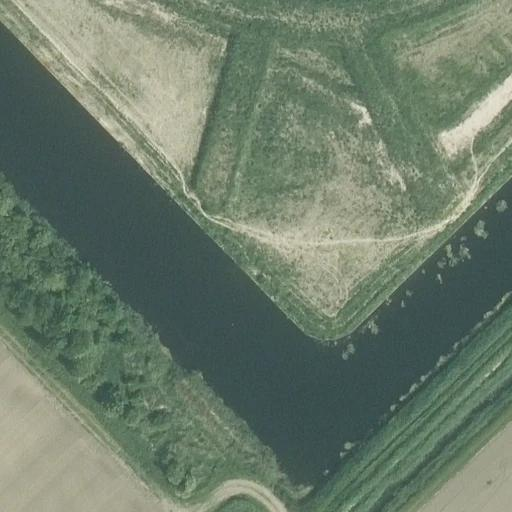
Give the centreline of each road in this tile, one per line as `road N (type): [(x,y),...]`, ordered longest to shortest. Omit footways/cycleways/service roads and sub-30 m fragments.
road 1 (unknown): [(443,197),(352,12)]
road 2 (unknown): [(258,7),(209,196)]
road 3 (residential): [(409,0),(375,11),(291,16),(230,0)]
